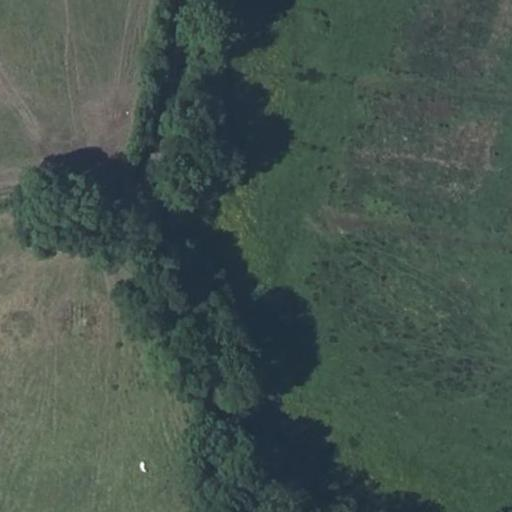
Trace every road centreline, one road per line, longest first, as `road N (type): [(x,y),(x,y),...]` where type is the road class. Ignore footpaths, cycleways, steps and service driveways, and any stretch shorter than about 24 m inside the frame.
road 1 (track): [(253,511),(162,233),(156,184)]
road 2 (track): [(185,0),(156,184)]
